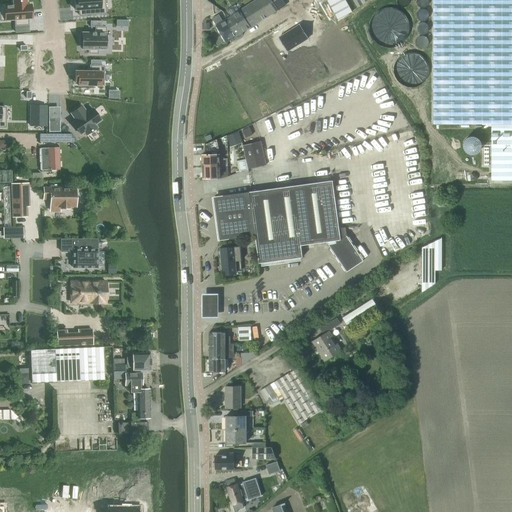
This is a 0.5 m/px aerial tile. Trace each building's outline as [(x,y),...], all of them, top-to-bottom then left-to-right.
[(14,6),(0,6),(0,13),(1,21),(15,20),(15,26),(29,25),(28,19),(32,18),(31,5),(27,5),(26,0),(24,0),(13,1),(14,6)] [(77,0),(74,0),(75,10),(79,10),(80,16),(106,14),(104,0),(77,0)] [(282,0),(255,0),(227,18),(232,26),(230,28),(235,36),(238,37),(242,35),(242,31),(285,5),(282,0)] [(344,0),(326,0),(337,20),(351,12),(344,0)] [(491,180),(511,180),(511,0),(432,0),(433,124),(491,124),(491,180)] [(225,42),(235,36),(230,28),(232,26),(227,18),(222,21),(218,14),(211,19),(215,25),(225,42)] [(302,23),(281,35),(290,50),(311,38),(302,23)] [(80,36),(80,44),(83,44),(82,49),(89,49),(89,53),(98,54),(98,50),(106,50),(106,27),(96,27),(96,33),(83,33),(83,36),(80,36)] [(90,72),(76,72),(75,81),(78,81),(78,85),(103,86),(104,66),(91,66),(90,72)] [(82,106),(71,114),(77,121),(73,124),(81,134),(84,132),(86,135),(97,127),(95,124),(101,120),(93,109),(87,113),(82,106)] [(249,127),(242,130),(245,138),(253,135),(249,127)] [(238,131),(226,136),(229,143),(241,138),(238,131)] [(71,134),(40,134),(40,142),(76,142),(71,134)] [(217,139),(211,142),(205,145),(205,151),(219,151),(217,139)] [(246,159),(236,161),(239,172),(248,169),(265,164),(260,141),(243,144),(246,159)] [(41,170),(59,170),(58,148),(40,148),(41,170)] [(205,154),(201,154),(202,166),(221,165),(228,165),(227,158),(219,159),(219,154),(205,154)] [(221,165),(202,166),(202,179),(219,178),(228,176),(228,166),(228,165),(221,165)] [(0,183),(12,183),(12,170),(0,170),(0,183)] [(332,180),(214,196),(219,203),(216,205),(220,211),(217,213),(218,222),(222,224),(220,231),(223,232),(220,240),(255,235),(258,263),(302,257),(300,245),(326,242),(346,272),(363,260),(346,236),(345,227),(339,228),(332,180)] [(12,184),(13,217),(27,217),(27,207),(29,207),(28,183),(12,184)] [(61,208),(76,208),(76,187),(43,187),(44,200),(50,200),(51,213),(61,212),(61,208)] [(91,239),(61,240),(61,252),(62,252),(62,251),(73,251),(73,268),(97,268),(97,266),(104,266),(104,252),(97,252),(97,239),(91,239)] [(439,240),(421,247),(421,250),(421,293),(435,283),(434,270),(441,270),(441,239),(439,240)] [(240,246),(220,248),(222,274),(236,273),(235,261),(241,261),(240,246)] [(116,264),(108,263),(108,274),(116,274),(116,264)] [(75,281),(71,282),(71,285),(71,302),(89,302),(89,303),(104,303),(106,303),(106,282),(75,281)] [(204,314),(219,313),(218,291),(203,292),(204,314)] [(349,328),(376,311),(376,310),(378,309),(372,298),(342,317),(349,328)] [(376,310),(376,311),(379,317),(384,315),(380,308),(378,309),(376,310)] [(329,330),(340,324),(336,318),(319,328),(323,333),(313,339),(325,360),(341,350),(329,330)] [(251,327),(238,327),(238,340),(251,340),(251,327)] [(66,331),(57,331),(58,347),(92,345),(92,329),(79,330),(79,333),(66,334),(66,331)] [(209,345),(225,345),(225,344),(229,344),(229,337),(225,337),(225,332),(209,332),(209,345)] [(209,358),(225,358),(225,345),(209,345),(209,358)] [(103,347),(30,350),(32,382),(104,380),(103,347)] [(244,353),(244,363),(257,355),(257,352),(244,353)] [(127,364),(124,364),(124,359),(113,359),(113,364),(113,371),(127,371),(127,367),(133,367),(133,371),(151,371),(150,353),(132,353),(132,357),(127,357),(127,364)] [(225,371),(225,358),(209,358),(209,372),(225,371)] [(277,395),(280,400),(283,397),(299,423),(322,409),(297,368),(269,385),(269,384),(259,390),(266,402),(277,395)] [(149,389),(144,389),(140,389),(140,385),(142,385),(142,373),(127,373),(127,371),(113,371),(113,378),(125,378),(125,386),(130,385),(130,393),(138,393),(138,418),(149,418),(149,389)] [(225,407),(240,407),(239,386),(224,386),(225,407)] [(15,419),(21,424),(25,420),(20,415),(18,417),(11,410),(1,410),(1,419),(15,419)] [(245,429),(245,416),(250,416),(252,416),(252,410),(240,410),(240,416),(225,416),(225,429),(245,429)] [(148,422),(131,423),(131,434),(148,434),(148,422)] [(131,423),(118,423),(118,434),(131,434),(131,423)] [(303,439),(296,428),(293,431),(300,441),(303,439)] [(245,429),(225,429),(225,443),(245,442),(245,429)] [(302,441),(309,452),(312,450),(306,439),(302,441)] [(251,447),(251,459),(276,458),(271,447),(265,447),(251,447)] [(214,469),(233,469),(233,453),(226,453),(226,455),(215,455),(215,461),(213,463),(213,466),(214,468),(214,469)] [(277,461),(266,465),(269,474),(280,470),(277,461)] [(234,478),(224,481),(233,511),(236,511),(236,509),(243,507),(241,501),(248,499),(248,500),(261,496),(256,478),(242,482),(242,483),(236,485),(235,483),(234,478)] [(287,511),(284,504),(285,504),(284,503),(272,508),(273,511),(287,511)]
